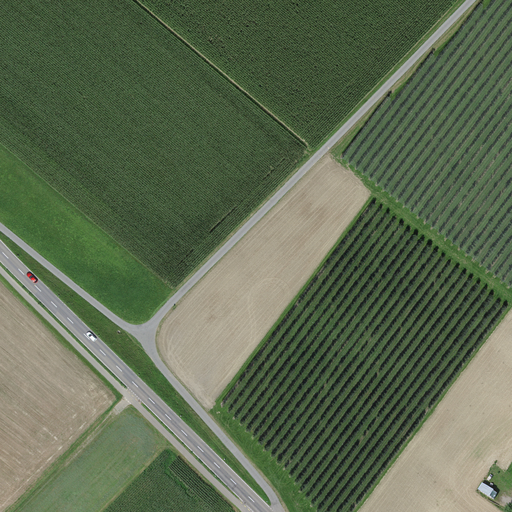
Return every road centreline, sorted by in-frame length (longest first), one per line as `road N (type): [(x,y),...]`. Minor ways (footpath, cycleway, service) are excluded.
road 1 (track): [(471,0),(148,332),(156,359),(270,492),(278,511)]
road 2 (tertiary): [(258,509),(0,250)]
road 3 (track): [(148,332),(122,324),(0,227)]
road 4 (track): [(21,511),(138,389)]
